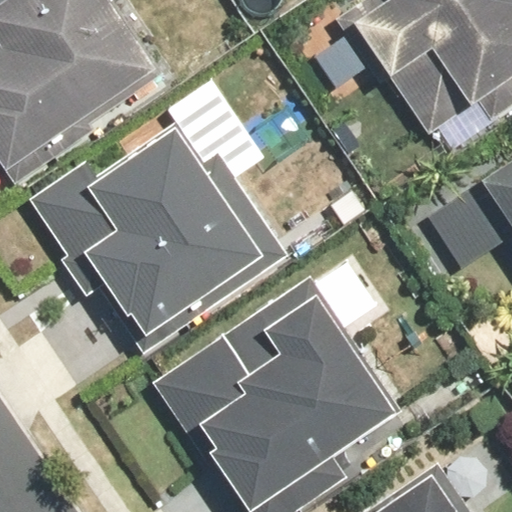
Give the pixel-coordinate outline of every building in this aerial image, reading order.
[(0,0),(0,171),(13,191),(161,92),(99,0),(0,0)] [(511,0),(375,0),(342,23),(381,77),(420,50),(457,104),(511,64),(511,0)] [(78,189),(102,228),(66,250),(131,355),(167,333),(285,260),(220,154),(192,171),(169,135),(78,189)] [(511,154),(471,182),(511,241),(511,154)] [(239,511),(392,409),(346,341),(385,315),(349,263),(311,289),(304,279),(148,385),(234,511),(239,511)] [(455,511),(426,469),(364,511),(455,511)]
